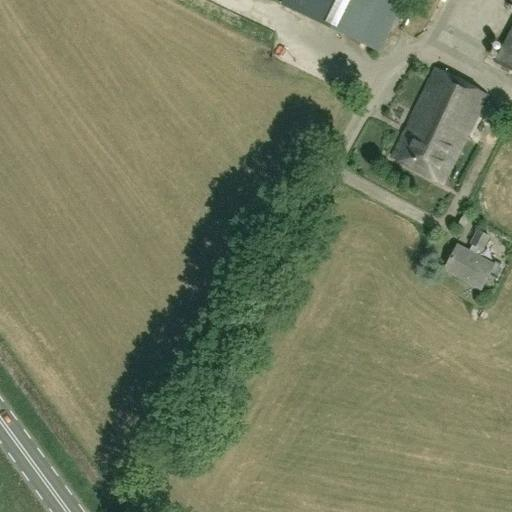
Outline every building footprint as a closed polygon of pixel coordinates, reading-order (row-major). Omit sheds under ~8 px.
[(277,0),(283,3),(282,5),(377,51),(402,0),(277,0)] [(511,0),(507,0),(511,2),(511,30),(495,63),(511,71),(511,0)] [(433,70),(393,161),(443,184),(485,95),(433,70)] [(474,216),(481,201),(470,196),(463,210),(474,216)] [(488,211),(480,229),(489,233),(497,215),(488,211)] [(458,247),(445,270),(480,289),(493,266),(475,257),(479,250),(481,251),(488,237),(478,231),(471,245),(472,246),(468,253),(458,247)]
